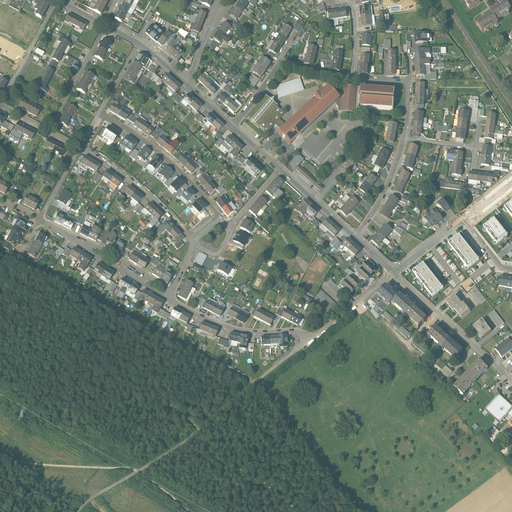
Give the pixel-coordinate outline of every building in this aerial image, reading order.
[(42,3),(36,0),(34,3),(28,0),(25,0),(25,2),(33,6),(34,4),(36,5),(35,7),(45,12),(48,6),(42,2),(42,3)] [(132,3),(126,0),(125,0),(123,4),(129,8),(132,3)] [(463,0),(470,9),(480,3),(478,0),(463,0)] [(247,5),(241,1),(235,8),(241,13),(247,5)] [(491,13),(497,22),(506,15),(506,14),(508,12),(511,10),(505,1),(497,6),(498,7),(496,8),(496,7),(490,11),(491,13)] [(105,7),(98,3),(96,6),(91,3),(89,8),(100,15),(105,7)] [(129,8),(123,4),(120,9),(126,13),(129,8)] [(45,12),(35,7),(34,9),(38,11),(35,15),(41,19),(45,12)] [(369,7),(360,8),(361,17),(370,16),(369,7)] [(241,13),(235,8),(230,16),(236,20),(241,13)] [(126,13),(120,9),(117,15),(124,18),(126,13)] [(206,14),(196,10),(195,12),(194,13),(194,14),(194,16),(197,17),(197,18),(198,19),(203,21),(206,14)] [(345,10),(336,11),(337,19),(346,18),(346,12),(345,10)] [(336,11),(327,13),(328,20),(337,19),(336,11)] [(497,22),(491,13),(485,17),(486,18),(484,19),(483,19),(476,23),(482,32),(485,31),(488,29),(488,30),(498,24),(497,22)] [(78,19),(69,14),(65,22),(68,24),(67,26),(72,29),(74,26),(78,19)] [(370,16),(361,17),(362,27),(371,26),(370,16)] [(87,24),(78,19),(74,26),(80,29),(79,30),(83,32),(87,24)] [(131,27),(134,21),(128,19),(125,25),(131,27)] [(203,21),(198,19),(197,21),(196,21),(195,25),(201,27),(203,21)] [(302,27),(295,23),(292,28),(299,33),(302,27)] [(230,28),(224,24),(219,31),(227,37),(230,33),(228,32),(230,28)] [(201,27),(195,25),(194,27),(192,31),(198,33),(201,27)] [(163,36),(153,26),(146,34),(157,43),(163,36)] [(285,26),(279,35),(285,39),(291,30),(285,26)] [(184,38),(187,34),(180,28),(177,32),(184,38)] [(299,33),(296,37),(300,39),(304,31),(301,29),(299,33)] [(227,37),(219,31),(213,39),(219,43),(221,40),(226,44),(230,39),(227,37)] [(163,36),(157,43),(161,47),(165,43),(170,38),(166,33),(163,36)] [(279,35),(276,40),(273,38),(271,41),(274,43),(281,47),(286,40),(285,39),(279,35)] [(365,35),(363,35),(362,45),(370,46),(371,36),(371,35),(365,35)] [(427,35),(415,35),(416,44),(428,43),(427,35)] [(62,41),(59,39),(57,42),(61,44),(57,50),(63,53),(67,47),(70,49),(72,46),(68,44),(62,40),(62,41)] [(104,39),(99,48),(106,52),(109,46),(110,47),(112,43),(104,39)] [(172,39),(167,44),(173,49),(175,47),(180,41),(177,39),(175,42),(172,39)] [(213,41),(209,47),(214,51),(219,44),(213,41)] [(274,43),(269,51),(275,55),(281,47),(274,43)] [(343,47),(335,46),(333,61),(340,62),(343,47)] [(173,49),(169,54),(177,61),(183,54),(175,47),(173,49)] [(316,48),(308,47),(306,55),(314,57),(316,48)] [(106,52),(99,48),(94,57),(102,61),(104,58),(103,57),(106,52)] [(57,50),(52,60),(53,60),(50,65),(55,67),(57,63),(58,63),(63,53),(57,50)] [(425,50),(415,51),(415,59),(415,66),(424,66),(430,65),(429,61),(423,61),(423,55),(425,55),(425,50)] [(149,61),(139,55),(134,63),(145,69),(149,61)] [(314,57),(306,55),(304,64),(312,66),(314,57)] [(362,56),(361,55),(360,65),(368,66),(369,56),(362,56)] [(270,64),(262,58),(257,65),(265,71),(270,64)] [(333,61),(329,60),(328,64),(332,65),(331,70),(339,71),(340,62),(333,61)] [(145,69),(134,63),(125,79),(136,85),(145,69)] [(47,69),(42,78),(48,81),(53,72),(53,71),(55,67),(50,65),(48,69),(47,69)] [(265,71),(257,65),(252,73),(260,78),(265,71)] [(368,66),(360,65),(360,74),(367,75),(368,66)] [(424,66),(415,66),(416,74),(417,77),(424,76),(424,66)] [(395,67),(388,67),(387,76),(395,76),(398,76),(398,72),(395,72),(395,67)] [(94,76),(86,72),(81,81),(88,85),(88,84),(91,86),(94,81),(92,80),(94,76)] [(252,74),(246,81),(249,84),(247,87),(251,90),(259,80),(252,74)] [(174,81),(167,75),(162,81),(168,87),(174,81)] [(206,77),(205,78),(202,76),(198,81),(203,86),(208,80),(208,79),(206,77)] [(42,78),(39,85),(35,83),(33,86),(37,88),(43,91),(46,93),(48,90),(44,88),(48,81),(42,78)] [(274,86),(278,98),(303,90),(299,79),(274,86)] [(208,80),(203,86),(208,90),(213,85),(214,84),(211,81),(210,82),(208,80)] [(81,81),(77,90),(84,94),(86,91),(85,90),(88,85),(81,81)] [(180,87),(174,81),(168,87),(175,93),(180,87)] [(424,84),(416,84),(416,88),(416,90),(416,95),(424,95),(424,84)] [(215,88),(213,85),(208,90),(213,95),(217,90),(215,88)] [(361,88),(339,86),(339,90),(334,94),(327,87),(327,88),(317,97),(316,95),(312,98),(314,100),(286,126),(279,120),(284,114),(276,108),(277,107),(266,97),(247,118),(259,128),(260,127),(267,133),(274,125),(281,130),(279,132),(290,145),(291,144),(290,144),(297,138),(301,135),(300,135),(334,103),(337,108),(337,112),(355,114),(356,110),(359,107),(360,107),(393,109),(393,110),(394,110),(395,90),(394,90),(362,88),(362,87),(361,87),(361,88)] [(224,92),(218,99),(223,104),(228,99),(230,97),(224,92)] [(195,100),(189,94),(183,101),(190,106),(195,100)] [(424,95),(416,95),(416,99),(416,101),(416,105),(417,106),(424,106),(424,95)] [(228,99),(223,104),(228,109),(232,104),(230,103),(231,102),(228,99)] [(26,102),(23,100),(19,108),(27,112),(31,106),(26,103),(26,102)] [(202,106),(195,100),(190,106),(196,112),(202,106)] [(110,110),(109,112),(117,117),(121,110),(117,107),(118,105),(115,103),(110,110)] [(232,104),(228,109),(233,113),(237,109),(235,107),(236,106),(233,104),(232,104)] [(76,109),(68,105),(64,114),(70,118),(71,118),(74,119),(77,114),(75,113),(76,109)] [(37,108),(31,106),(27,112),(36,117),(41,109),(37,107),(37,108)] [(129,114),(121,110),(117,117),(125,121),(126,119),(129,114)] [(468,112),(459,111),(458,120),(467,121),(468,112)] [(417,113),(415,112),(415,116),(414,116),(414,119),(414,123),(422,124),(426,124),(427,119),(423,119),(423,113),(417,113)] [(193,117),(198,122),(203,117),(198,113),(193,117)] [(64,114),(59,123),(67,127),(69,124),(68,123),(70,118),(64,114)] [(217,120),(210,114),(205,120),(211,126),(217,120)] [(495,115),(488,114),(487,121),(486,130),(493,131),(495,115)] [(145,125),(138,120),(135,125),(133,127),(141,132),(145,125)] [(223,126),(217,120),(211,126),(218,132),(223,126)] [(467,121),(458,120),(457,129),(466,131),(467,121)] [(27,128),(18,123),(13,131),(17,133),(17,132),(23,135),(27,128)] [(397,125),(390,123),(388,132),(395,134),(397,125)] [(422,124),(414,123),(413,127),(413,130),(413,134),(419,134),(421,135),(422,124)] [(149,128),(145,125),(141,132),(149,137),(149,136),(153,131),(156,126),(152,124),(149,128)] [(107,141),(114,130),(109,127),(106,131),(102,137),(107,141)] [(35,133),(27,128),(23,135),(22,137),(27,140),(28,139),(31,140),(35,133)] [(154,132),(153,131),(149,136),(154,139),(160,130),(157,128),(154,132)] [(466,131),(457,129),(456,139),(463,140),(464,140),(466,131)] [(114,130),(107,141),(112,144),(116,138),(119,134),(114,130)] [(154,139),(153,139),(157,142),(161,137),(159,136),(163,131),(160,130),(154,139)] [(493,131),(486,130),(484,139),(485,139),(492,140),(493,135),(493,131)] [(395,134),(388,132),(386,141),(393,143),(395,134)] [(230,136),(224,142),(231,148),(236,142),(230,136)] [(121,145),(126,149),(132,141),(127,137),(121,145)] [(168,143),(161,137),(157,142),(156,143),(163,149),(168,143)] [(57,144),(48,139),(44,147),(47,149),(48,148),(53,151),(57,144)] [(168,143),(163,149),(170,155),(174,150),(179,144),(175,140),(171,145),(168,143)] [(137,144),(132,141),(126,149),(131,152),(137,144)] [(236,142),(231,148),(234,151),(232,153),(230,155),(234,158),(237,154),(243,148),(236,142)] [(66,149),(57,144),(53,151),(59,154),(58,155),(62,157),(66,149)] [(385,146),(379,144),(378,147),(383,149),(383,150),(389,153),(391,148),(385,146)] [(418,148),(411,145),(410,149),(409,149),(407,155),(415,158),(418,148)] [(484,147),(483,147),(482,156),(490,157),(491,148),(484,147)] [(144,162),(150,153),(144,148),(140,154),(137,157),(144,162)] [(383,150),(382,150),(378,158),(385,161),(390,153),(389,153),(383,150)] [(463,153),(449,151),(448,161),(454,161),(461,162),(463,153)] [(298,155),(289,165),(294,170),(295,169),(298,165),(303,160),(298,155)] [(415,158),(407,155),(405,162),(406,162),(405,166),(412,168),(415,158)] [(433,155),(432,159),(426,158),(425,161),(428,162),(435,164),(437,157),(433,155)] [(183,156),(178,161),(184,168),(190,162),(183,156)] [(490,157),(482,156),(481,165),(488,166),(490,157)] [(92,161),(85,157),(80,164),(88,169),(92,161)] [(155,170),(161,162),(155,157),(150,163),(148,165),(155,170)] [(249,158),(241,167),(244,169),(246,167),(250,171),(256,164),(249,158)] [(385,161),(378,158),(374,166),(381,170),(385,161)] [(100,166),(92,161),(88,169),(96,173),(100,166)] [(316,181),(298,165),(295,169),(320,192),(323,188),(320,185),(339,164),(335,161),(316,181)] [(461,162),(454,161),(452,176),(461,177),(461,171),(460,171),(461,162)] [(196,168),(190,162),(184,168),(191,174),(196,168)] [(262,170),(256,164),(250,171),(257,176),(262,170)] [(173,173),(166,166),(163,170),(159,175),(166,181),(173,173)] [(107,171),(103,178),(110,183),(115,176),(107,171)] [(494,176),(488,175),(487,183),(493,184),(493,180),(497,180),(497,177),(500,177),(500,172),(494,171),(494,176)] [(402,172),(401,175),(398,181),(406,185),(410,175),(402,172)] [(478,174),(469,173),(468,180),(477,182),(478,174)] [(488,175),(478,174),(477,182),(477,186),(481,187),(481,182),(487,183),(488,175)] [(370,175),(364,183),(371,187),(376,180),(370,175)] [(122,181),(115,176),(110,183),(117,188),(122,181)] [(204,176),(198,181),(204,188),(210,183),(204,176)] [(166,187),(172,180),(170,178),(164,185),(166,187)] [(283,184),(277,178),(271,185),(277,190),(283,184)] [(181,189),(184,185),(178,179),(174,182),(170,187),(170,188),(176,193),(181,189)] [(169,189),(170,188),(170,187),(174,182),(172,180),(166,187),(169,189)] [(464,185),(452,183),(452,180),(446,180),(446,182),(445,189),(463,191),(464,185)] [(406,185),(398,181),(395,188),(394,191),(401,194),(406,185)] [(439,183),(437,183),(437,181),(434,181),(432,187),(445,189),(446,182),(439,181),(439,183)] [(0,182),(0,192),(5,195),(9,187),(0,182)] [(210,183),(204,188),(210,195),(216,190),(210,183)] [(371,187),(364,183),(359,190),(365,195),(371,187)] [(277,190),(271,185),(265,192),(272,197),(273,195),(278,199),(282,194),(277,190)] [(129,187),(124,193),(131,199),(136,192),(129,187)] [(220,195),(225,192),(222,187),(216,190),(220,195)] [(195,195),(189,189),(185,193),(181,197),(187,203),(189,201),(193,197),(195,195)] [(63,190),(57,201),(65,206),(71,195),(63,190)] [(109,197),(112,200),(118,192),(115,190),(109,197)] [(365,196),(358,190),(355,194),(362,199),(365,196)] [(185,193),(183,191),(177,197),(179,199),(181,197),(185,193)] [(143,198),(136,192),(131,199),(138,204),(143,198)] [(358,203),(348,194),(342,201),(346,205),(352,210),(358,203)] [(39,203),(27,196),(22,204),(35,211),(39,203)] [(391,197),(390,200),(389,200),(386,206),(393,210),(398,201),(391,197)] [(222,198),(216,203),(221,210),(228,205),(222,198)] [(260,198),(255,205),(261,210),(267,203),(260,198)] [(206,208),(199,200),(196,203),(192,207),(200,214),(206,208)] [(305,200),(300,206),(301,208),(297,212),(302,216),(306,212),(312,206),(305,200)] [(438,204),(438,205),(444,212),(445,213),(450,209),(443,200),(438,204)] [(196,203),(194,201),(191,203),(187,207),(189,210),(192,207),(196,203)] [(150,204),(144,210),(150,216),(156,210),(150,204)] [(228,205),(221,210),(227,217),(235,211),(230,204),(228,205)] [(255,205),(249,211),(255,217),(261,210),(255,205)] [(352,210),(346,205),(340,211),(346,217),(352,210)] [(312,206),(306,212),(313,218),(318,212),(312,206)] [(393,210),(386,206),(382,212),(383,212),(381,215),(388,219),(393,210)] [(156,210),(150,216),(154,219),(149,223),(153,227),(154,226),(157,222),(163,216),(156,210)] [(435,211),(430,215),(437,224),(442,220),(439,215),(435,211)] [(82,218),(79,224),(82,226),(87,215),(84,214),(82,218)] [(66,218),(58,215),(54,223),(62,226),(66,218)] [(430,215),(425,219),(428,223),(432,228),(437,224),(430,215)] [(66,218),(62,226),(70,230),(74,222),(66,218)] [(333,225),(327,219),(321,225),(328,231),(333,225)] [(508,236),(495,219),(484,228),(497,244),(508,236)] [(94,224),(86,220),(83,226),(79,234),(87,238),(93,227),(94,224)] [(20,222),(17,221),(14,226),(26,232),(27,230),(24,228),(25,225),(20,222)] [(240,229),(249,234),(253,226),(251,225),(244,221),(240,229)] [(169,222),(163,227),(158,231),(156,232),(160,236),(163,236),(167,232),(169,234),(175,229),(169,222)] [(401,223),(398,229),(403,231),(407,226),(401,223)] [(333,225),(328,231),(334,237),(340,231),(333,225)] [(386,225),(384,228),(379,233),(385,239),(392,231),(386,225)] [(26,232),(14,226),(12,232),(19,236),(21,233),(24,235),(26,232)] [(99,231),(93,227),(87,238),(95,242),(99,234),(98,234),(99,231)] [(398,229),(396,227),(393,230),(401,236),(403,231),(398,229)] [(184,238),(175,229),(169,234),(178,244),(180,242),(184,238)] [(101,235),(98,241),(101,242),(104,237),(107,232),(104,230),(101,235)] [(19,236),(12,232),(9,237),(20,243),(22,240),(18,238),(19,236)] [(385,239),(379,233),(374,238),(375,239),(372,241),(378,247),(385,239)] [(46,238),(39,234),(35,242),(45,247),(49,240),(46,238)] [(111,234),(104,247),(112,251),(116,243),(113,242),(116,236),(111,234)] [(238,244),(243,247),(247,240),(242,237),(237,234),(233,242),(238,244)] [(479,260),(459,236),(448,244),(468,269),(479,260)] [(20,243),(9,237),(6,242),(11,245),(14,246),(15,244),(19,246),(20,243)] [(354,244),(348,239),(339,248),(342,251),(345,247),(349,251),(354,244)] [(35,242),(27,255),(35,259),(38,254),(40,255),(45,247),(35,242)] [(178,244),(174,247),(177,250),(183,245),(180,242),(178,244)] [(124,248),(116,243),(112,251),(120,255),(124,248)] [(354,244),(349,251),(355,257),(361,250),(354,244)] [(74,249),(69,256),(77,261),(82,254),(74,249)] [(141,257),(133,253),(129,260),(136,265),(141,257)] [(91,260),(82,254),(77,261),(80,263),(77,268),(83,272),(86,267),(91,260)] [(143,254),(141,257),(136,265),(144,269),(148,262),(145,260),(146,258),(146,257),(146,256),(143,254)] [(196,265),(201,267),(207,257),(201,254),(196,265)] [(367,263),(362,269),(363,269),(370,276),(375,271),(367,263)] [(106,269),(98,264),(94,272),(101,276),(106,269)] [(196,265),(195,264),(192,269),(200,273),(203,268),(201,267),(196,265)] [(231,269),(227,267),(221,264),(217,271),(227,277),(231,269)] [(443,288),(424,264),(412,273),(432,297),(443,288)] [(165,272),(157,267),(152,275),(160,279),(165,272)] [(114,274),(106,269),(101,276),(109,281),(114,274)] [(170,271),(166,269),(165,272),(160,279),(167,284),(172,277),(168,274),(170,271)] [(370,276),(363,269),(358,274),(366,282),(371,277),(370,276)] [(489,283),(494,280),(490,275),(486,278),(489,283)] [(352,277),(347,282),(354,289),(355,289),(360,284),(352,277)] [(346,295),(327,278),(324,282),(342,299),(346,295)] [(131,284),(123,279),(119,287),(122,289),(119,293),(124,296),(126,291),(131,284)] [(193,285),(186,281),(182,289),(189,293),(193,285)] [(347,282),(346,282),(342,287),(350,294),(354,289),(347,282)] [(138,288),(131,284),(126,291),(134,296),(138,288)] [(378,295),(383,300),(389,306),(392,303),(397,297),(386,286),(378,295)] [(485,300),(475,288),(471,291),(481,304),(485,300)] [(189,293),(182,289),(178,297),(185,301),(189,293)] [(340,309),(319,290),(314,300),(333,317),(340,309)] [(144,291),(137,303),(141,306),(144,301),(151,306),(156,298),(144,291)] [(376,293),(368,303),(374,310),(383,300),(378,295),(376,293)] [(413,307),(400,295),(397,297),(392,303),(406,315),(413,307)] [(454,311),(462,305),(455,296),(446,303),(453,312),(454,311)] [(163,302),(156,298),(151,306),(154,307),(151,312),(156,315),(163,302)] [(383,300),(374,310),(379,318),(389,306),(383,300)] [(215,306),(207,302),(203,309),(212,313),(215,306)] [(462,305),(454,311),(461,319),(470,312),(463,304),(462,305)] [(223,311),(215,306),(212,313),(220,317),(223,311)] [(426,319),(413,307),(406,315),(419,327),(426,319)] [(175,309),(171,316),(178,320),(182,313),(175,309)] [(239,313),(231,309),(227,316),(235,320),(239,313)] [(265,315),(257,310),(254,317),(262,322),(265,315)] [(285,311),(281,318),(289,322),(293,315),(285,311)] [(398,323),(385,312),(382,316),(395,327),(398,323)] [(503,324),(494,312),(489,315),(499,327),(503,324)] [(190,317),(182,313),(178,320),(186,325),(190,317)] [(247,317),(239,313),(235,320),(243,324),(247,317)] [(273,319),(265,315),(262,322),(270,326),(273,319)] [(301,319),(293,315),(289,322),(297,326),(301,319)] [(482,320),(473,328),(482,339),(491,332),(482,320)] [(210,326),(202,323),(199,331),(207,334),(210,326)] [(404,329),(398,323),(395,327),(394,328),(400,333),(404,329)] [(218,330),(210,326),(207,334),(215,337),(218,330)] [(435,327),(428,335),(441,348),(449,339),(435,327)] [(410,335),(404,329),(400,333),(406,339),(410,335)] [(239,336),(230,334),(229,342),(238,344),(239,336)] [(248,337),(239,336),(238,344),(241,344),(240,349),(245,350),(248,337)] [(279,337),(270,338),(270,346),(279,345),(279,337)] [(270,338),(261,338),(261,346),(270,346),(270,338)] [(462,352),(449,339),(441,348),(455,360),(462,352)] [(416,340),(412,344),(418,350),(422,345),(416,340)] [(511,351),(504,343),(500,347),(506,355),(511,351)] [(428,351),(422,345),(418,350),(424,355),(428,351)] [(506,355),(500,347),(495,350),(502,358),(506,355)] [(446,367),(439,361),(436,365),(442,371),(446,367)] [(478,361),(466,375),(474,382),(486,368),(478,361)] [(466,375),(454,388),(462,395),(474,382),(466,375)] [(508,415),(511,418),(511,406),(498,395),(485,410),(500,424),(508,415)] [(494,427),(489,432),(495,437),(499,432),(494,427)]
